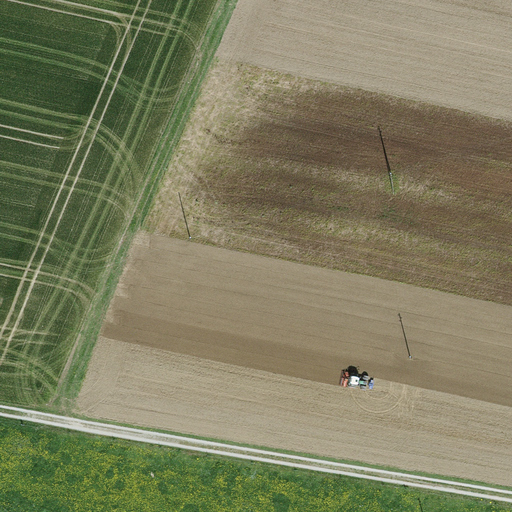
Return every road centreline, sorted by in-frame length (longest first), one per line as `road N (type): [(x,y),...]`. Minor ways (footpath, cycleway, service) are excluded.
road 1 (track): [(511,496),(0,413)]
road 2 (track): [(231,0),(53,421)]
